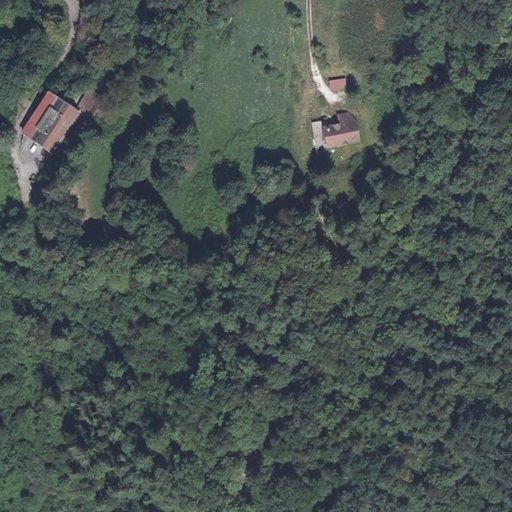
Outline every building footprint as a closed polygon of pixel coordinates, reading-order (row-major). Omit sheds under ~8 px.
[(86,0),(84,17),(95,20),(98,0),(86,0)] [(94,29),(95,20),(84,17),(82,27),(91,29),(94,29)] [(91,29),(82,27),(80,26),(78,35),(89,37),(91,29)] [(346,79),(329,80),(329,89),(346,88),(346,79)] [(75,111),(78,113),(86,117),(90,112),(82,107),(92,91),(90,90),(75,111)] [(82,107),(90,112),(99,117),(106,105),(103,103),(105,100),(92,91),(82,107)] [(53,151),(78,113),(75,111),(49,94),(24,133),(53,151)] [(342,127),(366,125),(358,116),(346,118),(342,127)] [(368,143),(366,125),(342,127),(336,128),(336,120),(320,122),(323,147),(368,143)]
